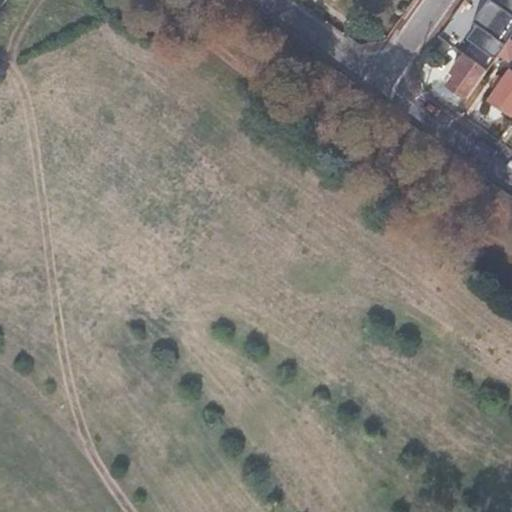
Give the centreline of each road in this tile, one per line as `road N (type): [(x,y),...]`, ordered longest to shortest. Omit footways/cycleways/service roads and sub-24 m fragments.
road 1 (track): [(511,251),(178,29),(156,0)]
road 2 (unknown): [(127,511),(75,440),(0,372)]
road 3 (residential): [(375,84),(511,180)]
road 4 (residential): [(261,0),(375,84)]
